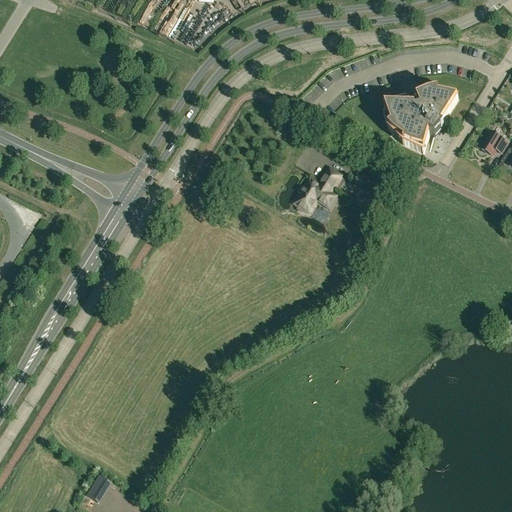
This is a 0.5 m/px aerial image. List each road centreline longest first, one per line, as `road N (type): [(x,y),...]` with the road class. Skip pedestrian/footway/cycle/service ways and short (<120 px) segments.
road 1 (tertiary): [(139,185),(222,71),(252,46),(289,32),(395,20),(456,0)]
road 2 (tertiary): [(418,0),(280,19),(230,44),(202,72),(142,166),(139,185)]
road 3 (residential): [(434,178),(278,104)]
road 4 (residential): [(434,178),(511,55)]
road 5 (unclassified): [(128,202),(0,136)]
road 6 (tertiary): [(54,320),(128,202)]
